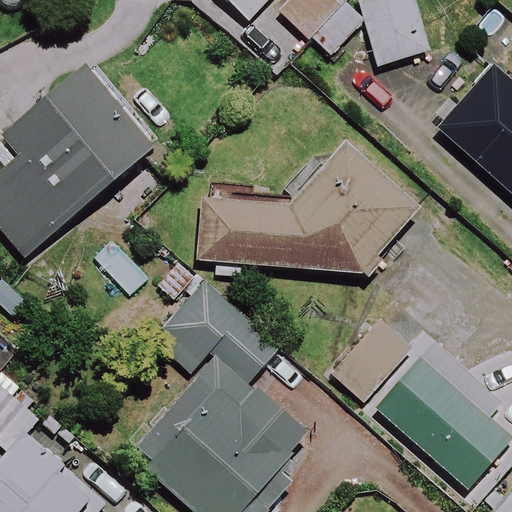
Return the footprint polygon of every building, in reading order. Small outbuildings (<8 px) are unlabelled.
[(271,0),(222,0),(247,24),(271,0)] [(355,28),(323,0),(291,0),(276,18),(325,62),(355,28)] [(428,56),(411,0),(361,0),(356,2),(377,71),(428,56)] [(153,156),(85,75),(3,143),(19,163),(0,178),(0,232),(25,262),(153,156)] [(511,94),(491,77),(438,137),(511,202),(511,94)] [(216,268),(214,280),(242,283),(243,271),(369,283),(424,213),(343,148),(326,169),(312,158),(281,196),(295,207),(192,197),(185,265),(216,268)] [(340,377),(369,400),(411,348),(424,358),(448,329),(407,296),(340,377)] [(129,454),(189,511),(277,511),(298,491),(277,471),(306,441),(246,383),(262,366),(203,309),(162,353),(195,385),(129,454)] [(2,463),(0,461),(0,511),(101,511),(106,507),(27,436),(2,463)]
